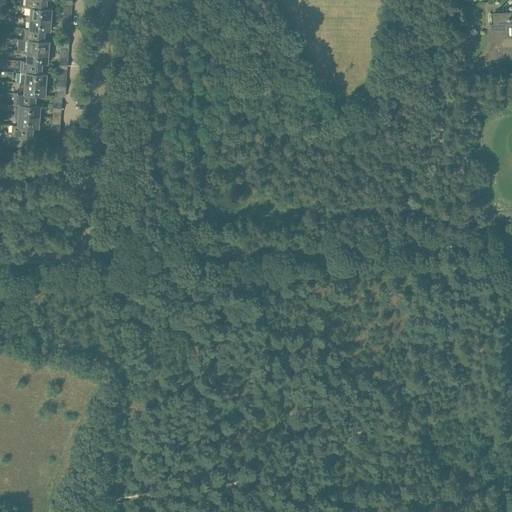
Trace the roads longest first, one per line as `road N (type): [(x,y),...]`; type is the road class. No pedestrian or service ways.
road 1 (unclassified): [(83,257),(511,241)]
road 2 (residential): [(89,186),(64,161),(80,0)]
road 3 (residential): [(89,186),(107,0)]
